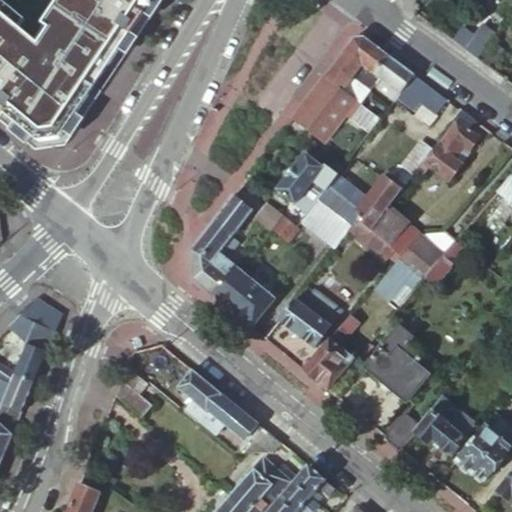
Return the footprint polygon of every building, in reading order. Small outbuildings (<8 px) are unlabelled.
[(1,0),(0,0),(0,11),(18,27),(24,19),(1,0)] [(0,122),(34,151),(64,145),(161,0),(60,0),(34,40),(18,27),(0,11),(0,122)] [(477,60),(495,36),(482,26),(474,37),(462,28),(453,42),(477,60)] [(374,75),(388,57),(364,38),(353,39),(343,52),(360,65),(374,75)] [(504,57),(491,48),(483,58),(496,68),(504,57)] [(343,52),(324,77),(360,105),(369,93),(350,79),(360,65),(343,52)] [(414,77),(388,57),(374,75),(379,79),(394,90),(401,95),(413,78),(414,77)] [(379,79),(374,75),(360,65),(350,79),(369,93),(373,87),(375,85),(379,79)] [(360,105),(324,77),(291,120),(324,145),(345,117),(349,121),(361,105),(360,105)] [(440,114),(447,104),(413,78),(401,95),(413,104),(419,98),(440,114)] [(380,88),(380,92),(388,98),(394,90),(379,79),(375,85),(380,88)] [(388,98),(380,92),(379,95),(386,100),(388,98)] [(475,122),(461,112),(454,122),(456,123),(424,165),(423,164),(417,171),(424,176),(429,169),(448,183),(461,166),(453,160),(462,149),(468,153),(478,140),(467,132),(475,122)] [(429,116),(422,125),(428,130),(435,121),(429,116)] [(428,130),(422,125),(418,130),(424,135),(428,130)] [(400,167),(413,177),(417,171),(423,164),(432,152),(419,143),(400,167)] [(319,162),(307,152),(304,155),(324,169),(326,167),(319,162)] [(325,192),(338,176),(326,167),(324,169),(304,155),(276,191),(295,206),(314,183),(325,192)] [(353,156),(338,176),(349,185),(364,165),(353,156)] [(349,185),(338,176),(325,192),(319,201),(353,228),(361,218),(374,228),(388,211),(401,193),(398,191),(379,177),(364,165),(349,185)] [(379,177),(398,191),(407,180),(388,165),(379,177)] [(511,178),(497,196),(505,202),(492,218),(503,227),(511,217),(511,215),(511,178)] [(233,196),(194,246),(213,261),(218,254),(226,260),(239,243),(232,237),(253,212),(233,196)] [(319,201),(307,216),(301,225),(334,251),(348,234),(353,228),(319,201)] [(275,211),(268,205),(256,220),(271,233),(277,225),(283,218),(275,211)] [(289,222),(297,229),(301,225),(307,216),(299,209),(289,222)] [(419,236),(388,211),(374,228),(371,232),(401,257),(419,236)] [(250,259),(240,271),(248,278),(254,271),(257,273),(265,263),(268,265),(297,229),(289,222),(283,218),(277,225),(271,233),(266,239),(270,243),(257,260),(252,256),(250,259)] [(361,218),(353,228),(348,234),(362,246),(367,240),(395,264),(401,257),(371,232),(374,228),(361,218)] [(442,235),(419,236),(432,247),(442,235)] [(432,247),(419,236),(401,257),(426,278),(444,257),(432,247)] [(455,244),(444,257),(426,278),(425,279),(434,286),(463,251),(455,244)] [(192,281),(211,297),(235,267),(232,265),(226,260),(218,254),(213,261),(194,246),(190,251),(192,281)] [(232,265),(235,267),(240,271),(250,259),(242,253),(232,265)] [(426,278),(401,257),(395,264),(420,285),(425,279),(426,278)] [(235,267),(211,297),(250,329),(275,300),(248,278),(240,271),(235,267)] [(10,364),(8,368),(34,386),(64,315),(38,299),(22,315),(36,323),(29,340),(17,369),(10,364)] [(329,330),(294,302),(279,321),(313,349),(329,330)] [(22,315),(7,329),(29,340),(36,323),(22,315)] [(350,316),(302,371),(327,392),(354,361),(337,347),(356,322),(350,316)] [(427,352),(399,328),(364,370),(406,405),(428,378),(415,367),(427,352)] [(511,344),(511,336),(503,329),(491,342),(505,353),(511,344)] [(8,368),(0,362),(0,378),(11,385),(2,405),(0,410),(0,422),(14,435),(34,386),(8,368)] [(225,421),(238,406),(193,369),(178,386),(194,400),(189,406),(202,417),(208,412),(209,413),(211,410),(225,421)] [(151,400),(123,376),(117,393),(140,413),(151,400)] [(446,393),(418,428),(414,432),(430,446),(433,443),(450,458),(476,427),(463,416),(452,428),(445,422),(455,409),(446,402),(450,397),(446,393)] [(383,439),(399,451),(414,432),(418,428),(403,415),(383,439)] [(14,435),(0,422),(0,465),(1,466),(14,435)] [(282,442),(259,423),(238,453),(272,454),(282,442)] [(500,442),(482,427),(454,462),(473,477),(474,476),(482,483),(508,451),(499,444),(500,442)] [(336,487),(308,464),(292,482),(311,498),(322,487),(331,494),(336,487)] [(255,467),(232,493),(229,497),(246,511),(248,511),(255,505),(261,510),(268,502),(262,496),(267,490),(274,483),(255,467)] [(511,469),(495,491),(511,505),(511,503),(511,469)] [(311,498),(292,482),(277,499),(292,511),(299,511),(306,505),(313,511),(314,511),(320,506),(311,498)] [(78,484),(67,511),(97,511),(100,504),(95,501),(99,492),(78,484)] [(262,496),(268,502),(273,496),(267,490),(262,496)] [(246,511),(229,497),(215,511),(246,511)] [(292,511),(277,499),(266,511),(292,511)]
